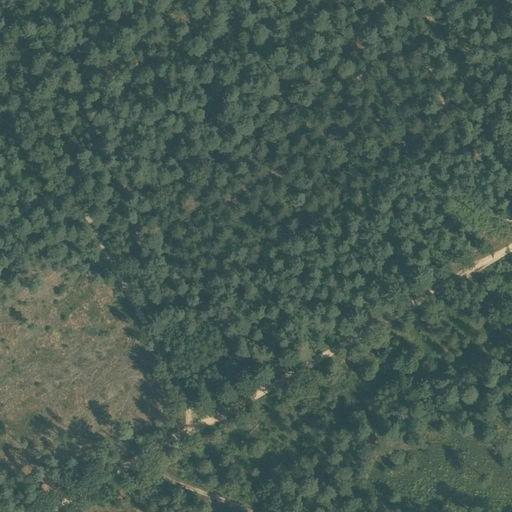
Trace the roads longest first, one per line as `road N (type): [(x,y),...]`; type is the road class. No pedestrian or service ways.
road 1 (track): [(433,32),(87,230)]
road 2 (track): [(511,248),(196,426)]
road 3 (track): [(87,230),(196,426)]
road 4 (track): [(0,72),(87,230)]
road 5 (track): [(433,32),(511,166)]
road 6 (track): [(129,464),(249,511)]
